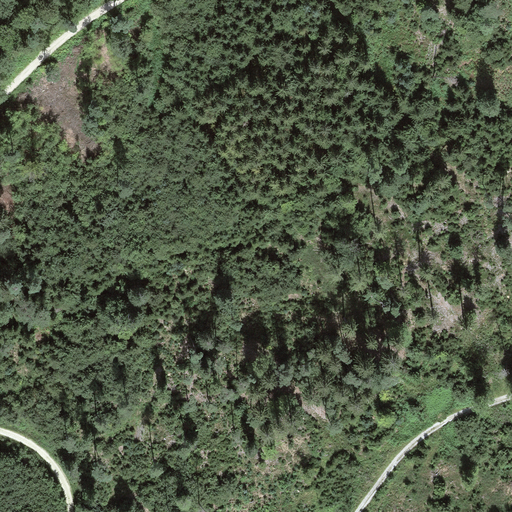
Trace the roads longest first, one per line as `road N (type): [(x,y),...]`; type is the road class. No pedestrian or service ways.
road 1 (track): [(511,397),(418,438),(365,511)]
road 2 (track): [(132,0),(0,107)]
